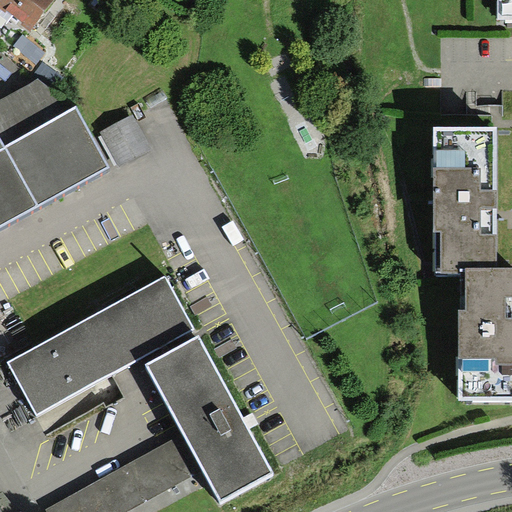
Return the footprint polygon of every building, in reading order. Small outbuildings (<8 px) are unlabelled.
[(0,0),(0,7),(30,31),(54,0),(0,0)] [(511,0),(498,0),(498,25),(511,25),(511,0)] [(23,36),(14,47),(36,65),(45,54),(23,36)] [(0,511),(3,511),(0,506),(0,226),(107,169),(75,110),(5,148),(0,138),(0,511)] [(135,115),(101,132),(118,165),(152,147),(135,115)] [(493,137),(438,137),(437,274),(493,274),(493,137)] [(165,273),(6,360),(37,415),(195,329),(165,273)] [(511,278),(462,279),(461,403),(511,403),(511,278)] [(198,337),(148,365),(223,502),(274,474),(198,337)] [(176,441),(47,511),(116,511),(192,471),(176,441)]
